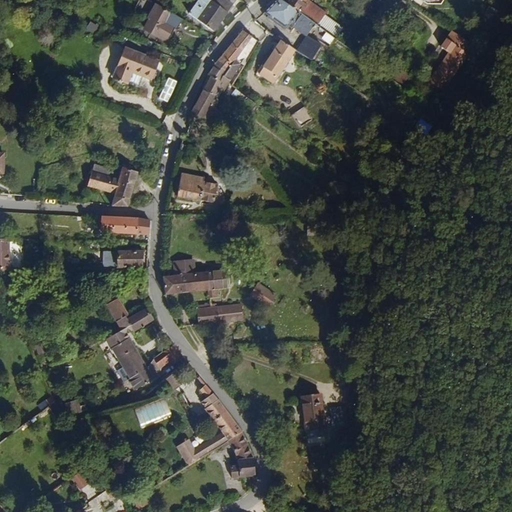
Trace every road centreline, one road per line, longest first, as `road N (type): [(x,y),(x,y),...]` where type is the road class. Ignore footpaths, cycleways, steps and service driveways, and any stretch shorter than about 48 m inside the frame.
road 1 (residential): [(159,208),(157,296),(171,327),(251,426),(264,461),(262,491),(228,511)]
road 2 (residential): [(267,0),(208,64),(159,208)]
road 3 (residential): [(159,208),(0,201)]
